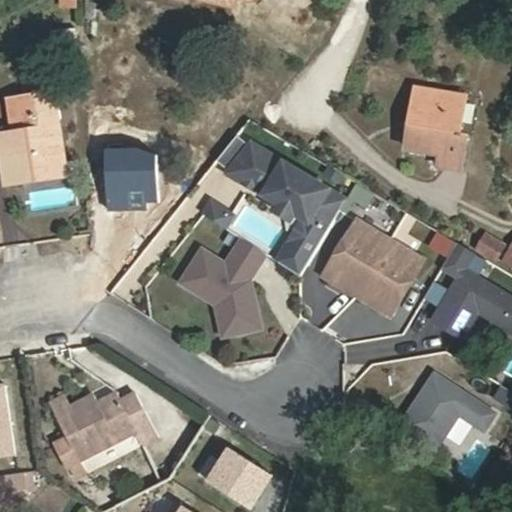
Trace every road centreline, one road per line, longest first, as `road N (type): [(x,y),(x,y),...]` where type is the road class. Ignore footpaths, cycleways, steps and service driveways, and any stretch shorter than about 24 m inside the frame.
road 1 (residential): [(299,404),(252,404),(115,318),(0,331)]
road 2 (residential): [(360,0),(340,68),(301,121)]
